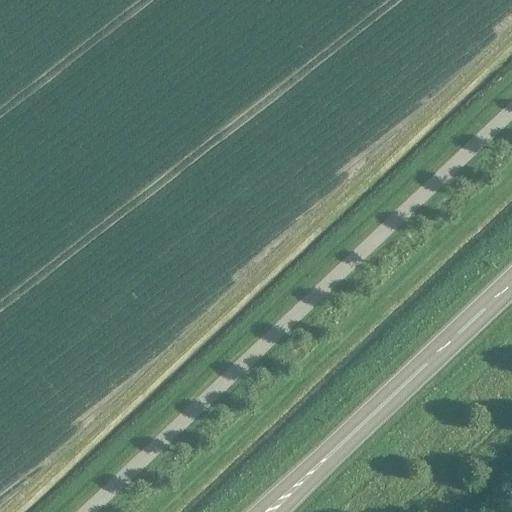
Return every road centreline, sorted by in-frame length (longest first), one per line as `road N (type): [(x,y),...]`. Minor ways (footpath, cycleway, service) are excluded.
road 1 (unclassified): [(86,511),(511,109)]
road 2 (trunk): [(258,511),(511,270)]
